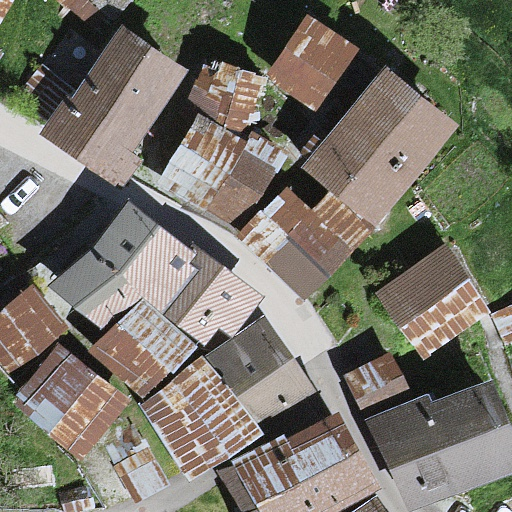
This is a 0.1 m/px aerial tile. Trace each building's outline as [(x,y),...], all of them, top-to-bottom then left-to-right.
[(0,0),(0,27),(17,0),(0,0)] [(121,0),(67,0),(105,25),(121,0)] [(191,60),(123,11),(47,118),(115,166),(191,60)] [(370,63),(319,24),(271,88),(322,126),(370,63)] [(182,113),(204,123),(157,193),(242,240),(294,161),(263,139),(271,88),(206,65),(182,113)] [(396,71),(313,171),(386,231),(468,131),(396,71)] [(293,195),(244,245),(312,312),(361,262),(293,195)] [(134,215),(55,291),(105,341),(153,307),(166,317),(204,263),(134,215)] [(452,256),(385,306),(432,368),(499,318),(452,256)] [(264,302),(209,262),(170,320),(214,356),(264,302)] [(39,292),(0,325),(0,362),(19,386),(77,337),(39,292)] [(153,312),(94,357),(148,405),(203,357),(153,312)] [(272,322),(219,360),(253,412),(308,378),(272,322)] [(73,350),(20,407),(84,467),(137,410),(73,350)] [(511,410),(494,363),(372,409),(407,502),(511,463),(511,410)] [(215,368),(146,412),(186,460),(251,419),(215,368)] [(335,402),(230,458),(258,511),(300,511),(373,473),(335,402)] [(390,511),(377,492),(348,511),(390,511)]
